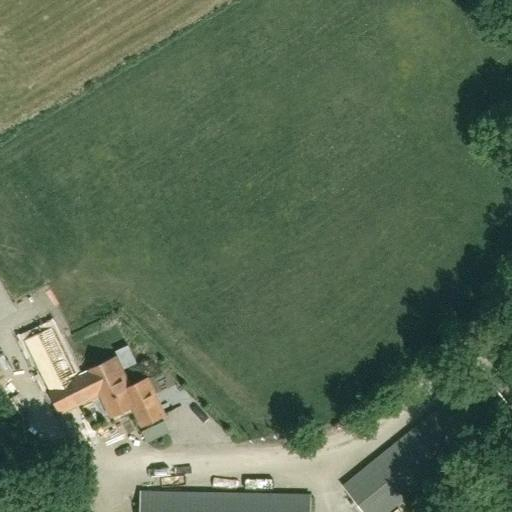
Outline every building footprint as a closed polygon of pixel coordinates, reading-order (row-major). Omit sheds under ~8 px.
[(0,221),(0,291),(27,279),(0,221)] [(91,372),(77,378),(52,328),(25,341),(60,414),(101,394),(113,417),(133,407),(142,426),(164,415),(147,380),(131,389),(116,359),(91,371),(91,372)] [(511,408),(483,373),(343,486),(363,511),(387,511),(511,412),(511,408)] [(52,487),(62,511),(90,511),(74,476),(52,487)] [(139,511),(310,511),(310,495),(140,492),(139,511)]
